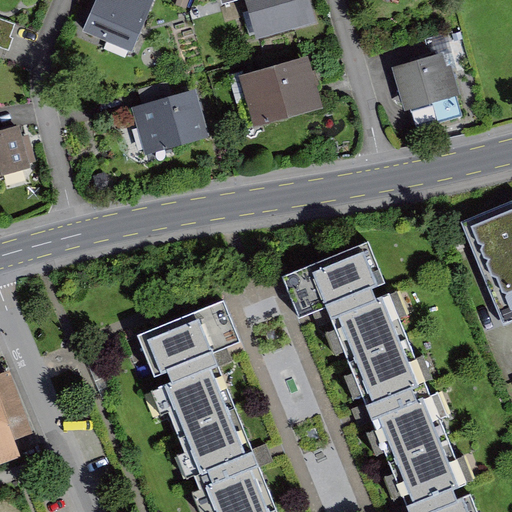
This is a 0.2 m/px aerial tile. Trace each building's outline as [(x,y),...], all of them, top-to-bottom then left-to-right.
[(156,0),(155,0),(98,0),(84,32),(132,54),(156,0)] [(309,19),(303,0),(249,0),(259,33),(309,19)] [(0,18),(0,47),(8,50),(13,37),(10,36),(15,24),(0,18)] [(399,69),(416,127),(459,114),(447,71),(442,73),(438,58),(399,69)] [(304,63),(246,79),(252,101),(258,99),(264,119),(316,104),(304,63)] [(196,91),(132,107),(144,154),(208,138),(196,91)] [(0,176),(33,167),(21,126),(0,131),(0,176)] [(511,200),(461,222),(503,325),(511,321),(511,200)] [(385,354),(409,344),(399,319),(398,317),(394,319),(385,297),(389,295),(389,293),(388,292),(376,298),(372,288),(378,286),(384,283),(368,241),(293,272),(282,277),(299,318),(310,313),(312,312),(326,307),(330,315),(332,320),(335,328),(335,330),(346,325),(351,337),(340,341),(345,352),(349,362),(377,350),(378,353),(384,351),(385,354)] [(207,418),(235,408),(227,387),(216,391),(212,380),(222,375),(218,366),(213,352),(227,347),(231,345),(240,341),(223,300),(214,304),(138,335),(154,376),(162,373),(167,371),(172,381),(159,387),(159,388),(164,386),(173,409),(168,411),(169,412),(179,437),(203,428),(202,425),(209,422),(207,418)] [(414,357),(409,344),(385,354),(384,351),(378,353),(377,350),(349,362),(353,372),(357,382),(367,378),(372,390),(362,394),(362,396),(366,404),(370,416),(373,421),(375,428),(376,430),(386,426),(391,437),(381,441),(385,453),(389,462),(417,451),(416,448),(422,445),(421,442),(445,432),(440,419),(439,417),(434,419),(425,398),(430,396),(429,394),(424,382),(424,380),(419,382),(410,360),(415,359),(414,357)] [(0,460),(12,456),(7,443),(9,442),(8,440),(30,432),(8,372),(0,375),(0,460)] [(209,511),(265,511),(276,508),(268,487),(257,492),(252,480),(263,476),(259,466),(253,451),(252,448),(248,440),(238,444),(233,433),(244,428),(235,408),(207,418),(209,422),(202,425),(203,428),(179,437),(184,450),(185,452),(190,450),(199,472),(194,474),(195,476),(199,487),(200,489),(205,487),(214,509),(209,511)] [(455,457),(445,432),(421,442),(422,445),(416,448),(417,451),(389,462),(393,472),(397,483),(408,478),(413,490),(402,494),(403,496),(406,504),(409,511),(477,511),(470,494),(462,496),(456,499),(452,488),(465,483),(465,481),(460,483),(451,461),(456,459),(455,457)]
